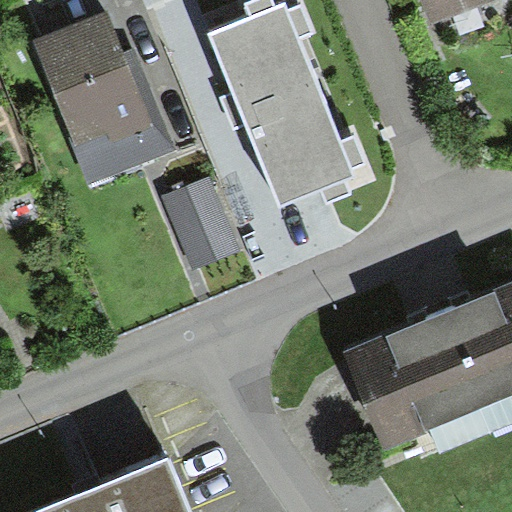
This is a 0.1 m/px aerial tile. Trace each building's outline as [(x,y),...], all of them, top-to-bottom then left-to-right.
[(281,205),(324,188),(329,201),(350,193),(344,177),(352,174),(349,167),(364,161),(353,133),(340,139),(299,36),(313,31),(302,4),(289,9),(286,4),(274,9),(270,0),(247,0),(242,2),(249,19),(212,33),(281,205)] [(415,0),(423,20),(475,0),(415,0)] [(30,39),(89,185),(180,148),(140,48),(123,55),(104,9),(30,39)] [(208,177),(166,195),(196,262),(238,244),(208,177)] [(511,276),(339,350),(382,450),(511,394),(511,276)] [(39,511),(188,511),(168,460),(39,511)]
